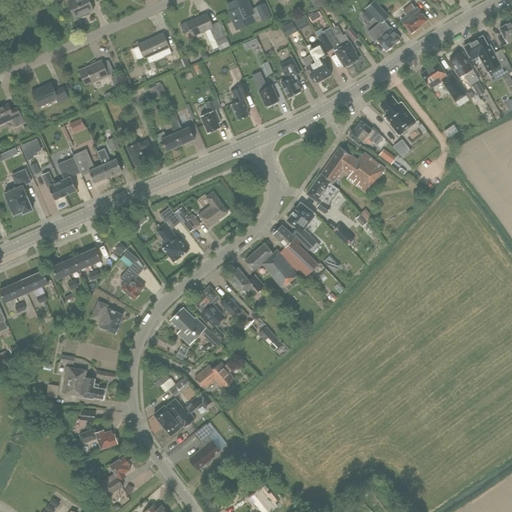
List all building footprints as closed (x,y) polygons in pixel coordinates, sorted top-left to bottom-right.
[(70,0),(67,1),(75,17),(93,9),(89,0),(70,0)] [(252,8),(248,0),(234,0),(228,3),(231,11),(228,12),(236,29),(254,21),(254,20),(261,17),(262,20),(271,17),(264,3),(252,8)] [(310,0),(316,10),(327,3),(325,0),(310,0)] [(374,0),(373,0),(365,8),(378,22),(367,31),(375,40),(377,39),(386,50),(400,38),(391,27),(390,27),(384,20),(389,16),(374,0)] [(406,15),(401,20),(411,33),(427,20),(417,7),(415,8),(411,3),(402,10),(406,15)] [(327,14),(332,10),(327,4),(322,7),(327,14)] [(320,11),(309,15),(312,22),(323,18),(320,11)] [(213,27),(207,13),(186,22),(180,25),(184,33),(190,30),(193,36),(210,28),(215,40),(218,46),(228,42),(225,36),(220,24),(213,27)] [(294,20),(299,30),(309,25),(304,15),(294,20)] [(511,20),(499,27),(507,43),(511,40),(511,20)] [(282,27),(287,36),(297,31),(292,21),(282,27)] [(359,36),(350,25),(345,29),(354,40),(359,36)] [(334,33),(339,40),(339,41),(352,63),(359,59),(353,49),(354,48),(345,33),(342,35),(336,26),(332,29),(334,33)] [(352,63),(339,41),(339,40),(334,33),(332,29),(324,33),(326,36),(320,40),(328,54),(333,50),(338,58),(339,57),(344,67),(352,63)] [(137,59),(143,57),(144,58),(170,47),(163,32),(138,44),(138,45),(132,48),(137,59)] [(490,44),(488,45),(482,35),(463,46),(469,56),(471,59),(479,55),(491,76),(504,69),(502,66),(505,65),(509,62),(502,49),(494,53),(490,44)] [(318,46),(309,51),(312,57),(324,78),(331,74),(324,61),(326,60),(324,56),(322,53),(318,46)] [(202,59),(208,56),(206,50),(200,53),(202,59)] [(312,57),(309,51),(311,54),(301,59),(308,70),(310,69),(317,82),(324,78),(312,57)] [(457,53),(455,54),(466,73),(468,71),(474,82),(479,80),(472,69),(467,59),(462,52),(461,53),(457,53)] [(470,85),(474,82),(468,71),(466,73),(455,54),(452,56),(451,59),(449,60),(459,76),(463,74),(470,85)] [(287,78),(281,82),(288,97),(301,90),(297,83),(299,83),(295,75),(300,73),(292,58),(280,65),(287,78)] [(114,72),(108,59),(103,61),(102,60),(78,70),(85,85),(109,74),(114,72)] [(438,61),(420,73),(430,89),(442,80),(453,97),(455,101),(465,94),(463,91),(451,72),(447,75),(438,61)] [(268,62),(262,65),(267,75),(272,72),(268,62)] [(195,71),(202,68),(200,63),(193,65),(195,71)] [(278,100),(271,85),(266,87),(261,76),(254,80),(258,90),(265,106),(267,105),(268,106),(277,102),(276,101),(278,100)] [(485,91),(479,81),(473,84),(479,94),(485,91)] [(63,86),(55,90),(51,82),(31,91),(38,106),(56,98),(57,102),(68,97),(63,86)] [(243,96),(248,93),(243,82),(238,85),(239,87),(231,90),(236,101),(231,104),(238,119),(249,115),(246,108),(248,107),(243,96)] [(149,88),(152,94),(163,89),(161,83),(149,88)] [(152,94),(154,100),(160,98),(166,95),(163,89),(152,94)] [(392,96),(380,105),(387,113),(383,115),(399,135),(416,121),(401,102),(398,104),(392,96)] [(160,98),(154,100),(159,111),(165,108),(160,98)] [(208,112),(200,116),(208,133),(220,127),(218,123),(221,122),(215,110),(221,107),(217,98),(205,103),(208,112)] [(18,107),(12,110),(8,102),(0,106),(0,125),(13,120),(15,126),(24,122),(18,107)] [(173,127),(175,132),(181,144),(195,138),(189,126),(182,129),(175,112),(168,115),(173,127)] [(81,118),(74,122),(77,129),(84,126),(81,118)] [(348,136),(359,144),(365,137),(372,142),(379,133),(374,127),(372,129),(361,120),(354,128),(353,130),(351,130),(350,132),(349,134),(348,136)] [(181,144),(175,132),(165,136),(163,132),(156,135),(159,141),(162,140),(167,151),(181,144)] [(120,148),(115,137),(107,140),(112,151),(120,148)] [(31,138),(20,143),(27,158),(41,151),(39,146),(35,147),(31,138)] [(138,142),(127,146),(135,164),(146,160),(141,150),(150,146),(147,139),(138,143),(138,142)] [(400,141),(393,147),(403,158),(409,153),(400,141)] [(321,173),(333,182),(342,169),(349,175),(347,178),(366,193),(385,169),(364,152),(358,159),(340,146),(321,173)] [(97,151),(108,176),(122,170),(117,158),(110,161),(107,154),(105,154),(103,148),(97,151)] [(86,149),(73,154),(82,175),(90,172),(94,182),(108,176),(97,151),(102,164),(94,167),(86,149)] [(383,149),(380,156),(393,162),(396,156),(383,149)] [(81,176),(82,175),(73,154),(74,156),(57,164),(64,179),(59,181),(65,195),(77,190),(71,176),(80,172),(81,176)] [(28,160),(34,174),(40,172),(34,158),(28,160)] [(17,187),(4,193),(13,215),(22,211),(23,213),(33,209),(22,185),(30,182),(25,169),(12,175),(17,187)] [(65,195),(59,181),(56,182),(55,180),(53,181),(48,171),(42,174),(47,187),(48,186),(54,200),(65,195)] [(330,205),(321,199),(333,183),(320,174),(306,193),(319,203),(316,207),(324,213),(330,205)] [(228,212),(212,191),(205,197),(211,205),(210,205),(207,207),(199,214),(208,227),(228,212)] [(210,205),(205,198),(202,201),(207,207),(210,205)] [(300,202),(286,220),(296,227),(292,232),(308,250),(309,250),(312,253),(320,245),(305,230),(316,214),(300,202)] [(163,219),(173,212),(169,207),(160,215),(163,219)] [(360,213),(368,221),(373,216),(365,208),(360,213)] [(192,214),(186,218),(184,219),(182,221),(190,231),(200,224),(192,214)] [(139,230),(133,222),(128,225),(134,233),(139,230)] [(175,235),(173,232),(166,222),(156,229),(166,242),(162,246),(173,261),(174,260),(176,261),(179,259),(179,257),(188,250),(176,234),(175,235)] [(340,223),(333,230),(340,238),(347,231),(340,223)] [(305,278),(319,263),(310,253),(294,238),(295,237),(282,225),(273,234),(280,240),(280,242),(285,247),(280,253),(305,278)] [(120,256),(127,248),(121,243),(115,249),(116,250),(115,252),(120,256)] [(290,283),(289,281),(297,274),(277,249),(273,253),(264,243),(245,260),(254,270),(262,263),(286,293),(298,283),(295,279),(290,283)] [(85,252),(90,264),(101,260),(96,247),(85,252)] [(122,256),(120,259),(127,264),(130,267),(134,261),(136,263),(142,268),(143,266),(139,259),(128,249),(123,255),(122,256)] [(74,256),(79,269),(90,264),(85,252),(74,256)] [(72,281),(76,280),(72,272),(79,269),(74,256),(63,261),(68,274),(71,279),(72,281)] [(52,266),(57,279),(63,276),(65,281),(71,279),(68,274),(63,261),(52,266)] [(134,299),(140,292),(139,292),(141,290),(144,286),(135,278),(137,275),(138,274),(140,272),(143,269),(142,268),(136,263),(134,261),(130,267),(129,267),(129,268),(124,273),(123,274),(120,278),(122,280),(125,282),(121,288),(134,299)] [(264,285),(261,282),(254,274),(248,280),(238,267),(227,276),(241,292),(243,290),(246,294),(254,287),(257,290),(264,285)] [(40,295),(44,293),(41,286),(48,283),(43,270),(32,275),(37,287),(40,295)] [(26,292),(37,287),(32,275),(21,280),(26,292)] [(19,304),(23,303),(20,295),(26,292),(21,280),(10,284),(16,297),(19,304)] [(16,297),(10,284),(0,288),(0,291),(5,302),(16,297)] [(212,327),(225,316),(214,304),(220,298),(209,285),(192,301),(202,312),(199,315),(205,322),(207,321),(212,327)] [(72,293),(64,296),(66,302),(75,299),(72,293)] [(234,317),(241,311),(228,296),(220,302),(234,317)] [(115,333),(116,332),(117,332),(117,331),(118,331),(119,330),(119,328),(119,327),(119,326),(118,326),(119,325),(118,324),(123,314),(97,303),(90,319),(99,324),(98,325),(115,333)] [(194,318),(183,307),(170,320),(180,329),(177,333),(190,345),(200,333),(209,340),(214,335),(205,327),(195,317),(194,318)] [(264,327),(259,332),(258,333),(257,332),(254,335),(258,339),(262,335),(277,350),(282,345),(264,327)] [(183,343),(177,356),(185,360),(191,347),(183,343)] [(13,356),(20,352),(16,345),(9,349),(13,356)] [(0,353),(0,355),(2,361),(8,358),(5,351),(0,353)] [(60,362),(73,364),(74,357),(61,354),(60,362)] [(212,368),(210,364),(194,377),(204,388),(215,379),(223,388),(235,379),(229,372),(234,368),(228,362),(224,366),(220,361),(212,368)] [(87,370),(66,366),(62,392),(82,396),(82,397),(94,398),(94,397),(103,398),(105,389),(98,387),(98,384),(94,383),(95,378),(86,377),(87,370)] [(157,388),(170,378),(166,373),(153,383),(157,388)] [(184,376),(169,389),(176,396),(190,384),(184,376)] [(48,384),(48,385),(46,396),(57,397),(59,386),(48,384)] [(186,408),(163,426),(170,435),(184,425),(185,427),(195,419),(191,414),(203,404),(205,408),(213,402),(205,392),(186,408)] [(153,414),(163,426),(186,408),(185,406),(183,408),(175,398),(165,406),(164,405),(153,414)] [(95,411),(81,410),(80,420),(94,421),(95,411)] [(199,441),(198,450),(189,458),(198,469),(205,464),(207,464),(211,461),(211,459),(215,456),(214,454),(220,449),(208,435),(213,432),(206,423),(193,433),(199,441)] [(117,441),(117,440),(117,439),(117,438),(116,437),(115,436),(114,435),(114,434),(112,434),(111,430),(104,432),(103,429),(95,432),(94,428),(79,433),(82,442),(97,437),(101,448),(117,443),(117,442),(117,441)] [(124,456),(109,465),(114,473),(100,481),(108,494),(122,486),(118,480),(126,475),(124,473),(130,469),(128,465),(129,464),(129,462),(129,461),(129,460),(128,459),(128,458),(126,457),(125,457),(124,456)] [(131,494),(134,488),(128,485),(125,491),(131,494)] [(248,496),(257,507),(260,511),(271,511),(276,509),(259,487),(248,496)]
